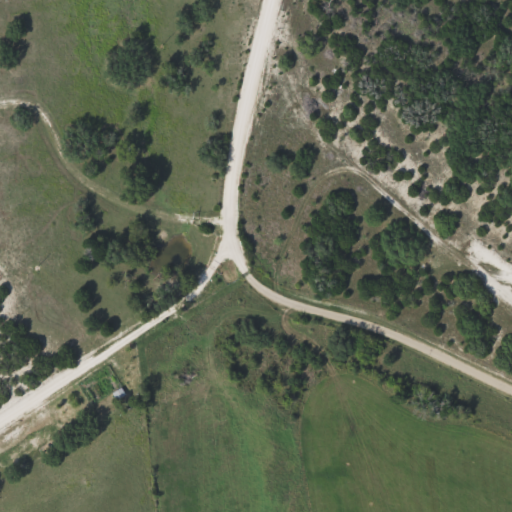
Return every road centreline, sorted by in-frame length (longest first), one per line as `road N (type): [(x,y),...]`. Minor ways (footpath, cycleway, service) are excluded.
road 1 (residential): [(257,270),(288,294),(402,330),(511,381)]
road 2 (residential): [(278,0),(236,202),(241,242),(257,270)]
